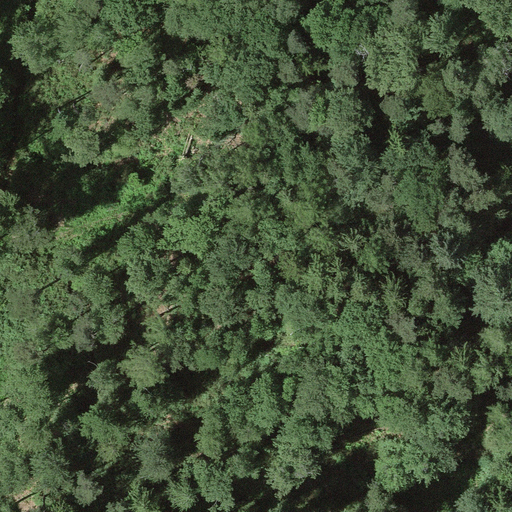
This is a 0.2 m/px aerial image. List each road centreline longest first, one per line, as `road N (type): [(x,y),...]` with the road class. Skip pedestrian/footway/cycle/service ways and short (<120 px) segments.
road 1 (track): [(35,0),(7,185),(6,218),(18,235),(57,237),(202,198),(222,207),(276,268),(346,296)]
road 2 (track): [(14,131),(41,155),(110,163),(257,134),(367,124),(511,73)]
